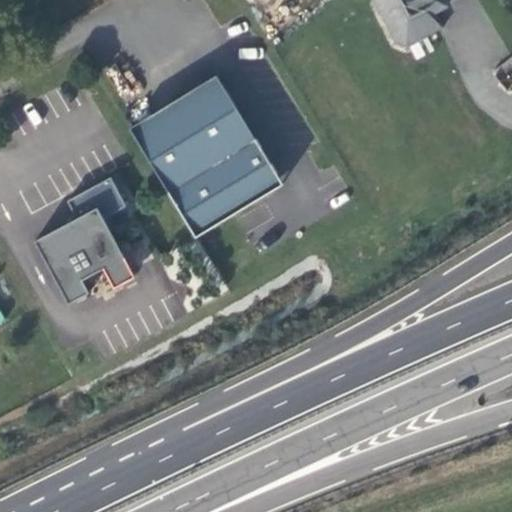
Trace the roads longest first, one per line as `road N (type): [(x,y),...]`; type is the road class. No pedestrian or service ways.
road 1 (trunk): [(511,248),(267,384),(0,510)]
road 2 (trunk): [(511,301),(55,511)]
road 3 (trunk): [(167,511),(511,355)]
road 4 (trunk): [(244,511),(511,413)]
